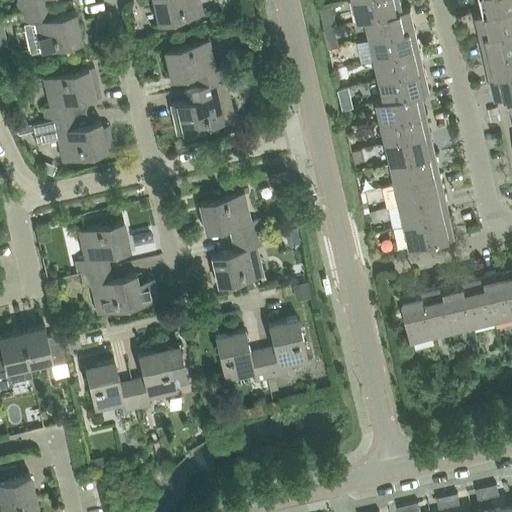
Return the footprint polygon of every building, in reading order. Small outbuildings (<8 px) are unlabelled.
[(47,0),(18,0),(21,12),(49,5),(47,0)] [(152,0),(158,24),(202,13),(199,0),(152,0)] [(402,10),(402,9),(400,0),(353,0),(358,20),(366,18),(402,10)] [(511,0),(480,0),(484,13),(511,6),(511,0)] [(30,53),(37,52),(82,41),(75,11),(52,17),(49,5),(21,12),(30,53)] [(511,6),(484,13),(476,15),(481,35),(511,28),(511,6)] [(370,38),(415,28),(410,7),(402,9),(402,10),(366,18),(370,38)] [(375,58),(420,48),(415,28),(370,38),(375,58)] [(511,28),(481,35),(485,55),(511,49),(511,28)] [(337,33),(326,36),(330,48),(340,45),(337,33)] [(196,86),(224,79),(222,67),(215,68),(208,40),(164,50),(170,79),(194,74),(196,86)] [(380,79),(424,69),(420,48),(375,58),(380,79)] [(490,76),(511,70),(511,49),(485,55),(490,76)] [(94,66),(88,67),(43,77),(50,106),(43,108),(46,120),(74,114),(72,102),(101,96),(94,66)] [(384,99),(421,91),(421,92),(429,90),(424,69),(380,79),(384,99)] [(511,70),(490,76),(495,97),(511,93),(511,70)] [(185,88),(188,100),(176,103),(183,132),(234,121),(224,79),(196,86),(185,88)] [(349,86),(338,88),(340,99),(351,96),(349,86)] [(155,91),(158,103),(174,99),(172,87),(155,91)] [(426,111),(421,92),(421,91),(384,99),(376,101),(381,122),(426,111)] [(253,107),(243,118),(256,129),(265,118),(253,107)] [(386,142),(431,132),(426,111),(381,122),(386,142)] [(62,160),(107,150),(113,148),(107,125),(102,126),(100,120),(77,125),(74,114),(46,120),(33,123),(37,142),(57,137),(62,160)] [(431,132),(386,142),(390,162),(435,152),(431,132)] [(395,183),(440,173),(435,152),(390,162),(395,183)] [(400,203),(445,193),(440,173),(395,183),(400,203)] [(284,179),(275,181),(278,194),(287,192),(284,179)] [(231,239),(260,232),(257,219),(249,221),(243,192),(198,202),(205,232),(228,227),(231,239)] [(404,224),(449,214),(445,193),(400,203),(404,224)] [(454,235),(449,214),(404,224),(409,245),(454,235)] [(290,232),(304,231),(302,215),(288,216),(290,232)] [(81,273),(109,266),(107,255),(130,249),(123,220),(78,230),(85,259),(78,260),(81,273)] [(260,232),(231,239),(234,250),(210,255),(217,285),(262,275),(255,246),(263,245),(260,232)] [(109,266),(81,273),(84,285),(91,284),(97,312),(158,299),(153,278),(137,282),(135,273),(112,278),(109,266)] [(483,273),(494,318),(511,313),(511,304),(504,268),(483,273)] [(463,277),(473,323),(494,318),(483,273),(463,277)] [(473,323),(463,277),(442,282),(453,327),(473,323)] [(308,281),(293,284),(297,300),(312,296),(308,281)] [(422,287),(432,332),(453,327),(442,282),(422,287)] [(422,287),(400,292),(411,337),(432,332),(422,287)] [(261,349),(268,377),(288,373),(287,366),(308,361),(297,316),(268,323),(273,346),(261,349)] [(21,330),(31,370),(42,367),(41,362),(51,359),(53,365),(65,362),(59,333),(47,336),(44,325),(21,330)] [(268,377),(261,349),(250,352),(245,328),(214,335),(225,380),(253,374),(255,380),(268,377)] [(0,377),(8,375),(9,380),(32,375),(31,370),(21,330),(0,335),(0,343),(1,347),(0,347),(0,377)] [(148,393),(175,387),(176,391),(177,391),(175,382),(187,379),(179,343),(137,353),(143,377),(131,379),(137,408),(150,405),(148,393)] [(95,410),(94,406),(122,400),(124,411),(137,408),(131,379),(119,382),(114,359),(84,365),(94,410),(95,410)] [(216,397),(206,399),(209,412),(219,409),(216,397)] [(103,456),(90,458),(91,467),(104,464),(103,456)] [(0,496),(1,503),(34,496),(29,472),(18,475),(16,463),(0,466),(0,496)] [(460,480),(441,484),(443,495),(462,491),(460,480)] [(487,486),(489,496),(499,494),(497,483),(487,486)] [(489,496),(487,486),(476,488),(479,499),(489,496)] [(447,495),(450,505),(460,503),(458,492),(447,495)] [(450,505),(447,495),(437,497),(439,507),(450,505)] [(37,511),(34,496),(1,503),(3,511),(37,511)] [(408,504),(410,511),(420,511),(419,502),(408,504)]
